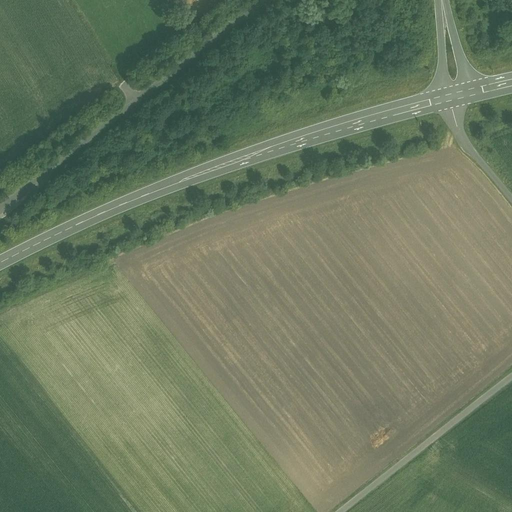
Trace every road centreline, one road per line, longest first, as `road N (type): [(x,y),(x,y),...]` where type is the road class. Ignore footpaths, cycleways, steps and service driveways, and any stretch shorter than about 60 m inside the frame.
road 1 (unclassified): [(263,0),(0,212)]
road 2 (primary): [(442,93),(236,154),(158,189)]
road 3 (primary): [(158,189),(445,104)]
road 4 (unclassified): [(511,380),(340,511)]
road 5 (primary): [(0,262),(158,189)]
